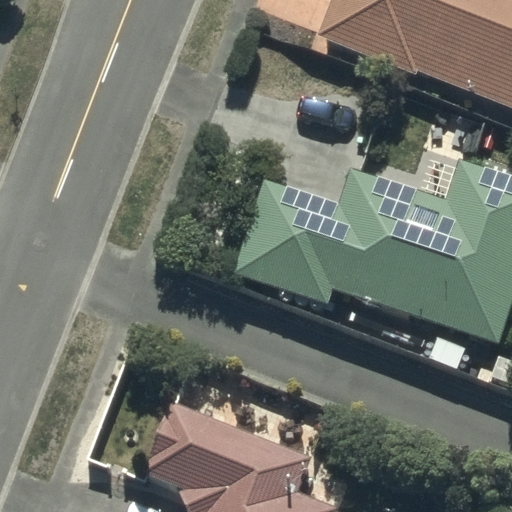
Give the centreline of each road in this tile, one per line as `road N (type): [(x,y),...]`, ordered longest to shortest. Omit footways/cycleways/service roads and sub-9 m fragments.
road 1 (residential): [(36,258),(511,441)]
road 2 (residential): [(134,0),(36,258)]
